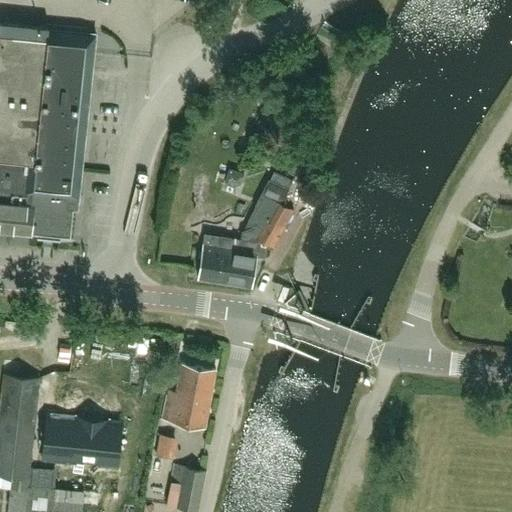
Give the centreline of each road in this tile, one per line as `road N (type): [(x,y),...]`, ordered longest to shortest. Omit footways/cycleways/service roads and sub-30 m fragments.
road 1 (unclassified): [(398,357),(452,212),(511,119)]
road 2 (tertiary): [(247,308),(0,282)]
road 3 (unclassified): [(199,511),(247,308)]
road 4 (track): [(398,357),(333,511)]
road 5 (tertiary): [(398,357),(247,308)]
